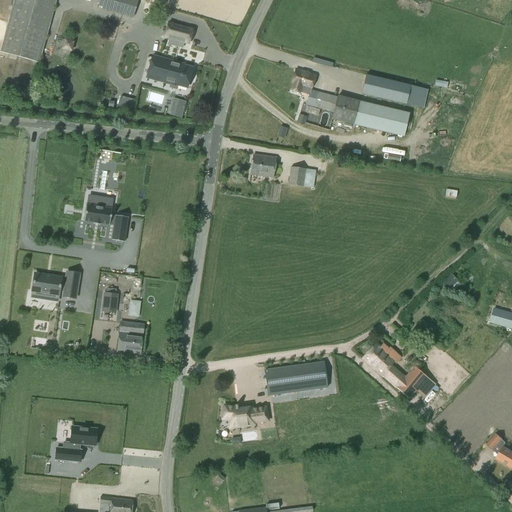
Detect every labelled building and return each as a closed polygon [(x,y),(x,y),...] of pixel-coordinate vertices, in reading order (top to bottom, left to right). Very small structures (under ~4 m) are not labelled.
[(14,0),(0,51),(0,52),(38,63),(55,0),(14,0)] [(99,0),(98,6),(133,16),(136,0),(99,0)] [(168,23),(164,37),(169,39),(167,45),(182,49),(184,43),(188,44),(193,29),(168,23)] [(152,56),(146,77),(177,86),(177,85),(187,87),(188,82),(191,82),(193,75),(191,74),(192,68),(176,64),(176,63),(152,56)] [(289,89),(307,95),(310,96),(311,90),(316,75),(295,69),(289,89)] [(365,75),(360,94),(418,108),(423,89),(365,75)] [(270,87),(268,93),(280,97),(282,92),(270,87)] [(307,95),(305,104),(333,113),(337,97),(311,90),(310,96),(307,95)] [(333,113),(332,117),(352,123),(358,101),(337,95),(337,97),(333,113)] [(121,96),(119,105),(133,109),(135,100),(121,96)] [(408,114),(358,101),(352,123),(402,136),(408,114)] [(299,114),(297,122),(304,124),(305,121),(319,125),(319,124),(319,123),(321,116),(318,116),(320,109),(306,105),(305,111),(301,110),(300,114),(299,114)] [(253,155),(250,174),(273,178),(276,158),(253,155)] [(290,167),(287,185),(302,187),(314,188),(316,170),(305,169),(290,167)] [(446,190),(445,199),(456,201),(457,192),(446,190)] [(110,216),(112,209),(111,208),(111,206),(102,205),(102,207),(96,206),(96,204),(87,203),(87,205),(86,205),(84,221),(93,223),(93,224),(99,225),(99,223),(109,225),(109,224),(114,225),(115,216),(110,216)] [(116,215),(115,216),(114,225),(112,240),(117,241),(124,242),(128,217),(116,215)] [(60,280),(61,279),(34,275),(33,281),(32,284),(33,284),(32,290),(40,292),(40,297),(57,299),(57,294),(58,294),(59,291),(64,292),(63,297),(75,298),(79,274),(67,272),(65,281),(60,280)] [(451,276),(442,285),(448,291),(457,283),(451,276)] [(114,316),(116,296),(104,295),(102,314),(114,316)] [(511,312),(493,308),(489,322),(511,328),(511,312)] [(121,322),(117,352),(140,354),(144,325),(121,322)] [(54,344),(46,343),(45,350),(53,351),(54,344)] [(375,344),(361,358),(380,376),(381,375),(408,399),(426,377),(413,366),(404,377),(390,365),(394,361),(375,344)] [(299,361),(260,367),(264,397),(304,391),(299,361)] [(223,405),(222,419),(232,420),(233,428),(254,425),(254,423),(268,421),(266,407),(252,409),(252,407),(237,409),(236,405),(234,405),(235,407),(223,405)] [(296,408),(286,410),(288,420),(298,419),(296,408)] [(79,444),(95,445),(96,429),(71,427),(70,443),(64,442),(63,449),(56,448),(55,460),(80,462),(81,450),(79,450),(79,444)] [(495,434),(485,445),(491,450),(492,449),(500,440),(501,439),(495,434)] [(500,440),(492,449),(498,454),(494,459),(495,460),(511,469),(511,451),(502,446),(504,443),(500,440)] [(482,460),(485,469),(495,465),(491,456),(482,460)] [(119,492),(120,469),(74,467),(73,489),(119,492)] [(101,497),(100,504),(112,505),(110,511),(131,511),(132,501),(112,499),(112,498),(101,497)]
